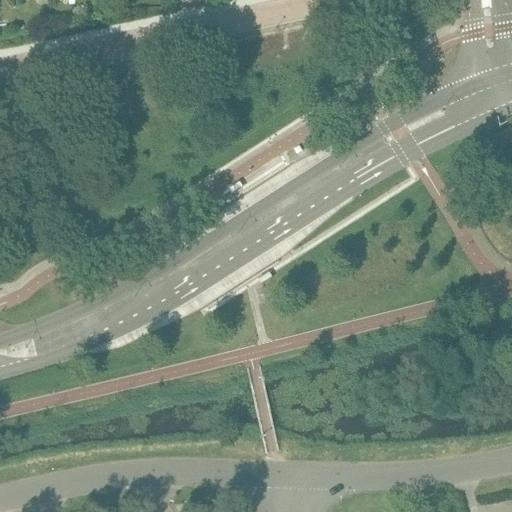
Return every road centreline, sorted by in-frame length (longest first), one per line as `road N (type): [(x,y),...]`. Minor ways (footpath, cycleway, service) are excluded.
road 1 (tertiary): [(0,373),(122,325),(390,160),(481,117)]
road 2 (tertiary): [(474,86),(394,123),(101,301),(0,342)]
road 3 (residential): [(0,70),(326,0)]
road 4 (unclassified): [(0,496),(145,472),(279,476)]
road 5 (unclassified): [(279,476),(511,459)]
